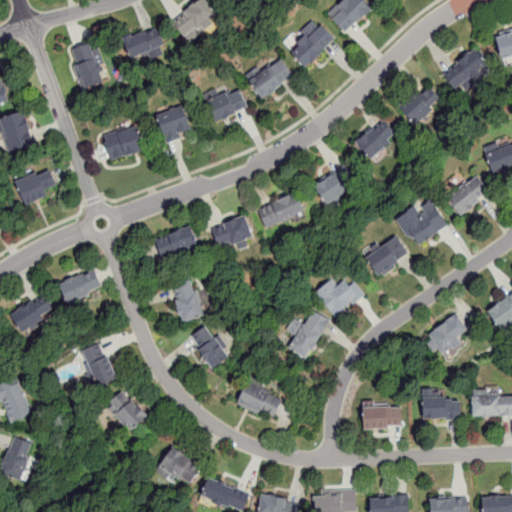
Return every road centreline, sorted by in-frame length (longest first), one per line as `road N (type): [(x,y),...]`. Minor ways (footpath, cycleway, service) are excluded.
road 1 (residential): [(107,236),(163,374),(226,433),(286,457),(330,460),(511,452)]
road 2 (residential): [(114,217),(253,169),(290,147),(451,8)]
road 3 (residential): [(330,460),(334,408),(358,354),(511,239)]
road 4 (residential): [(19,0),(96,210)]
